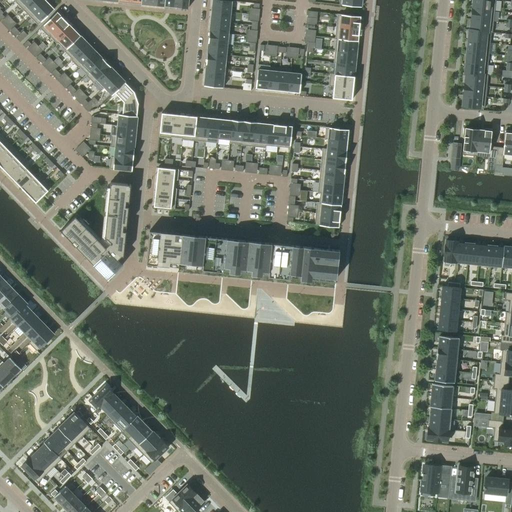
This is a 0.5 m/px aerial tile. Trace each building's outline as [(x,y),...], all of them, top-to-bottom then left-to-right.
[(15,0),(15,1),(23,9),(31,0),(15,0)] [(45,0),(31,0),(23,9),(30,17),(46,1),(45,0)] [(176,0),(175,7),(187,9),(188,0),(176,0)] [(223,0),(212,0),(211,10),(230,12),(231,1),(223,0)] [(494,0),(473,0),(472,9),(494,11),(495,0),(494,0)] [(46,1),(30,17),(37,25),(54,9),(46,1)] [(493,22),(494,11),(472,9),(471,19),(493,22)] [(211,10),(210,21),(229,23),(230,12),(211,10)] [(57,12),(40,28),(48,37),(49,36),(65,20),(58,13),(57,12)] [(337,14),(336,26),(359,29),(360,16),(337,14)] [(492,32),(493,22),(471,19),(470,30),(469,29),(469,30),(492,32)] [(65,20),(49,36),(57,44),(57,43),(57,42),(72,27),(65,20)] [(209,31),(209,32),(228,34),(229,23),(210,21),(209,31)] [(336,26),(335,39),(336,39),(336,38),(358,41),(359,29),(336,26)] [(72,27),(57,42),(57,43),(64,50),(65,50),(80,35),(72,27)] [(468,41),(490,43),(491,33),(492,33),(492,32),(469,30),(468,41)] [(209,32),(208,42),(227,44),(228,34),(209,32)] [(64,50),(63,51),(71,58),(71,59),(87,43),(80,35),(65,50),(64,50)] [(336,39),(335,50),(356,53),(358,41),(336,38),(336,39)] [(467,51),(489,54),(490,43),(468,41),(467,51)] [(208,42),(207,53),(226,55),(227,44),(208,42)] [(71,58),(70,59),(70,60),(71,60),(77,66),(78,68),(79,67),(79,66),(95,51),(87,43),(71,59),(71,58)] [(335,50),(333,63),(336,63),(355,64),(356,53),(335,50)] [(95,51),(79,66),(79,67),(86,74),(103,58),(95,51)] [(489,54),(467,51),(466,62),(488,64),(489,54)] [(207,53),(206,64),(225,66),(226,55),(207,53)] [(86,74),(85,75),(93,83),(95,81),(110,66),(103,58),(86,74)] [(488,75),(487,75),(488,64),(466,62),(465,73),(488,75)] [(335,74),(334,74),(354,76),(355,64),(336,63),(335,74)] [(206,64),(205,75),(224,76),(225,66),(206,64)] [(258,64),(255,88),(267,89),(269,67),(270,66),(258,64)] [(110,66),(95,81),(103,89),(104,88),(104,87),(118,74),(110,66)] [(269,67),(267,89),(277,90),(280,68),(269,67)] [(280,68),(277,90),(288,91),(290,73),(291,73),(291,69),(280,68)] [(290,73),(288,91),(299,93),(301,74),(291,73),(290,73)] [(330,73),(328,86),(333,86),(353,88),(354,76),(334,74),(335,74),(330,73)] [(465,84),(487,86),(488,75),(465,73),(466,73),(465,84)] [(118,74),(104,87),(104,88),(112,95),(115,93),(114,92),(125,82),(118,74)] [(205,75),(204,86),(222,88),(224,76),(205,75)] [(125,82),(114,92),(115,93),(123,102),(136,97),(134,91),(125,82)] [(465,84),(464,95),(486,97),(487,86),(465,84)] [(333,86),(332,98),(352,100),(353,88),(333,86)] [(462,106),(484,108),(486,97),(464,95),(462,106)] [(122,114),(122,115),(137,116),(138,103),(136,97),(123,102),(122,114)] [(161,112),(159,137),(171,138),(171,137),(173,114),(161,112)] [(118,114),(117,125),(136,127),(137,116),(122,115),(122,114),(118,114)] [(173,114),(171,137),(182,138),(185,115),(173,114)] [(182,138),(182,139),(193,140),(196,116),(185,115),(182,138)] [(196,116),(193,140),(205,142),(208,117),(196,116)] [(208,117),(205,142),(218,143),(218,138),(220,119),(208,117)] [(220,119),(218,138),(229,139),(230,139),(232,120),(231,120),(220,119)] [(229,139),(229,143),(241,144),(244,121),(232,120),(230,139),(229,139)] [(241,144),(241,145),(253,146),(256,122),(244,121),(241,144)] [(256,122),(253,146),(266,148),(266,145),(265,145),(268,124),(256,122)] [(268,124),(265,145),(266,145),(277,147),(280,125),(268,124)] [(116,136),(135,138),(136,127),(117,125),(116,136)] [(280,125),(277,147),(290,148),(292,126),(280,125)] [(325,127),(324,139),(328,139),(347,141),(348,129),(325,127)] [(464,135),(462,155),(475,156),(478,130),(463,128),(463,135),(464,135)] [(496,149),(489,148),(491,129),(485,129),(485,130),(478,130),(475,156),(488,157),(488,159),(495,160),(496,149)] [(495,164),(502,165),(503,154),(511,154),(511,133),(511,131),(505,131),(503,149),(496,149),(495,160),(495,164)] [(111,135),(110,147),(115,147),(134,149),(134,148),(135,138),(116,136),(111,135)] [(4,139),(0,142),(0,155),(11,146),(4,139)] [(327,149),(346,151),(347,141),(328,139),(327,149)] [(453,142),(452,158),(459,158),(461,143),(453,142)] [(11,146),(0,155),(0,166),(1,168),(17,152),(11,146)] [(114,157),(114,158),(133,160),(134,149),(115,147),(114,157)] [(322,148),(321,160),(345,162),(346,151),(327,149),(322,148)] [(17,152),(1,168),(2,168),(8,175),(21,163),(25,160),(17,152)] [(110,157),(109,168),(132,171),(133,160),(114,158),(114,157),(110,157)] [(321,160),(320,170),(344,173),(345,162),(321,160)] [(21,163),(8,175),(15,182),(27,169),(21,163)] [(495,164),(494,172),(501,173),(502,165),(495,164)] [(157,167),(156,177),(174,179),(174,180),(177,180),(178,169),(157,167)] [(27,169),(15,182),(21,188),(22,189),(34,176),(27,169)] [(320,170),(319,181),(343,184),(344,173),(320,170)] [(34,176),(22,189),(28,195),(41,183),(40,183),(34,176)] [(156,177),(155,187),(173,189),(173,188),(174,180),(174,179),(156,177)] [(41,183),(28,195),(35,203),(50,188),(43,180),(40,183),(41,183)] [(319,181),(317,192),(320,193),(320,192),(342,194),(343,184),(319,181)] [(61,229),(60,230),(61,231),(65,235),(72,243),(76,246),(82,253),(83,253),(86,257),(87,258),(105,277),(106,278),(107,279),(108,279),(112,274),(122,265),(118,260),(117,259),(121,256),(123,256),(124,245),(125,239),(126,231),(126,226),(128,206),(129,201),(130,191),(130,185),(131,184),(129,184),(127,184),(110,182),(110,187),(107,187),(102,234),(101,238),(101,239),(97,235),(80,218),(78,220),(75,216),(62,228),(61,229)] [(155,187),(154,197),(175,199),(176,189),(173,188),(173,189),(155,187)] [(319,202),(319,203),(341,205),(342,194),(320,192),(320,193),(319,202)] [(154,197),(153,207),(174,209),(175,199),(154,197)] [(316,202),(315,213),(340,216),(341,205),(319,203),(319,202),(316,202)] [(315,213),(314,225),(339,227),(340,216),(315,213)] [(146,258),(146,264),(179,267),(209,271),(210,266),(213,237),(194,235),(182,234),(176,233),(149,230),(146,258)] [(210,266),(209,271),(272,277),(273,272),(276,243),(260,242),(248,241),(242,240),(238,240),(213,237),(210,266)] [(456,262),(458,242),(446,240),(443,260),(456,262)] [(469,243),(458,242),(456,262),(467,263),(469,243)] [(273,272),(272,277),(336,284),(338,266),(339,250),(327,249),(326,249),(315,248),(308,247),(304,246),(276,243),(273,272)] [(481,244),(469,243),(467,263),(479,264),(481,244)] [(479,264),(490,265),(492,246),(481,244),(479,264)] [(503,247),(492,246),(490,265),(501,266),(503,247)] [(503,247),(501,266),(511,267),(511,246),(503,246),(503,247)] [(5,282),(0,287),(0,301),(12,289),(5,282)] [(447,286),(442,286),(441,297),(459,299),(460,287),(459,287),(453,287),(447,286)] [(12,289),(0,301),(0,302),(6,309),(19,296),(12,289)] [(188,302),(210,303),(211,290),(189,289),(188,302)] [(19,296),(6,309),(13,316),(24,305),(26,304),(19,296)] [(441,297),(440,308),(458,309),(459,299),(441,297)] [(13,316),(12,318),(19,325),(32,313),(24,305),(13,316)] [(457,320),(458,309),(440,308),(438,318),(457,320)] [(32,313),(19,325),(26,332),(39,320),(32,313)] [(437,329),(456,331),(457,320),(438,318),(437,329)] [(39,320),(26,332),(33,340),(46,327),(39,320)] [(511,324),(505,324),(504,336),(501,335),(500,342),(511,343),(511,324)] [(46,327),(33,340),(40,347),(53,335),(46,327)] [(437,347),(457,349),(458,337),(439,335),(438,347),(437,347)] [(501,361),(511,362),(511,350),(511,351),(511,348),(511,343),(500,342),(499,350),(502,350),(501,361)] [(436,358),(456,360),(457,349),(437,347),(436,358)] [(4,363),(3,363),(15,375),(21,369),(10,357),(4,363)] [(435,369),(455,371),(456,360),(436,358),(435,369)] [(2,361),(0,362),(0,371),(9,381),(15,375),(3,363),(4,363),(2,361)] [(495,374),(494,381),(508,382),(509,375),(511,375),(511,362),(501,361),(500,375),(495,374)] [(455,371),(435,369),(434,381),(454,383),(455,371)] [(0,371),(0,383),(3,386),(9,381),(0,371)] [(511,389),(507,389),(508,382),(494,381),(493,388),(497,389),(496,401),(511,402),(511,389)] [(431,395),(451,397),(453,386),(432,383),(431,395)] [(105,385),(88,401),(96,409),(112,392),(105,385)] [(112,392),(96,409),(97,410),(99,407),(106,414),(120,400),(112,392)] [(431,406),(450,408),(451,397),(431,395),(429,406),(431,407),(431,406)] [(106,414),(105,415),(113,423),(128,408),(120,400),(106,414)] [(494,413),(490,412),(490,414),(490,420),(503,421),(503,414),(511,414),(511,402),(496,401),(494,413)] [(450,408),(431,406),(431,407),(430,417),(449,419),(450,408)] [(128,408),(113,423),(120,431),(137,415),(135,416),(128,408)] [(74,411),(66,419),(82,436),(90,428),(79,417),(75,413),(74,411)] [(137,415),(120,431),(128,439),(145,423),(137,415)] [(449,419),(430,417),(428,427),(428,428),(448,430),(449,419)] [(66,419),(58,426),(74,443),(82,436),(66,419)] [(511,428),(502,428),(503,421),(490,420),(488,419),(488,420),(487,427),(494,428),(492,441),(503,442),(503,444),(511,444),(511,428)] [(145,423),(128,439),(136,447),(153,431),(145,423)] [(58,426),(50,434),(67,451),(74,443),(58,426)] [(427,440),(447,442),(448,430),(428,428),(428,427),(427,440)] [(153,431),(136,447),(143,455),(160,439),(153,431)] [(50,434),(43,441),(44,443),(60,460),(61,459),(60,457),(67,451),(50,434)] [(160,439),(143,455),(151,463),(145,469),(150,474),(162,463),(157,458),(168,447),(160,439)] [(44,443),(36,450),(53,467),(60,460),(44,443)] [(36,450),(29,458),(45,475),(53,467),(36,450)] [(29,458),(21,465),(37,482),(45,475),(29,458)] [(436,497),(448,498),(451,466),(434,464),(433,466),(423,465),(421,491),(437,492),(436,497)] [(473,468),(457,466),(456,477),(452,477),(450,496),(474,499),(476,479),(472,479),(473,468)] [(500,478),(494,477),(494,478),(485,477),(485,486),(483,486),(483,488),(484,488),(484,492),(505,494),(504,504),(511,505),(511,491),(511,487),(506,487),(507,479),(500,479),(500,478)] [(173,489),(164,498),(177,511),(195,493),(187,484),(177,493),(173,489)] [(65,485),(53,496),(60,504),(72,492),(65,485)] [(72,493),(60,504),(67,511),(78,499),(72,493)] [(195,493),(177,511),(194,511),(204,502),(195,493)] [(78,499),(67,511),(79,511),(85,506),(78,499)]
